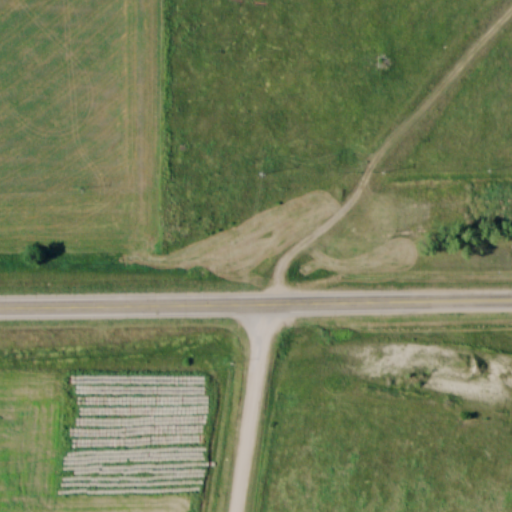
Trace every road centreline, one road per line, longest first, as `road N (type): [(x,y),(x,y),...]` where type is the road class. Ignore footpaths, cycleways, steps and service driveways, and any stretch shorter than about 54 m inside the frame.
road 1 (secondary): [(511,302),(0,315)]
road 2 (residential): [(235,511),(261,310)]
